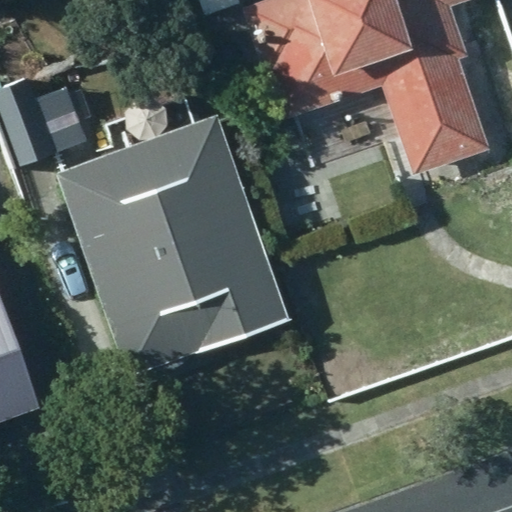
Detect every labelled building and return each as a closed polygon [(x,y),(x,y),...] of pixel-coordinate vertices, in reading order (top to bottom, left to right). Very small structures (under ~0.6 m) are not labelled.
[(234,6),(231,0),(182,0),(190,21),(234,6)] [(467,0),(252,0),(246,2),(267,71),(275,69),(289,117),(387,88),(413,174),(494,150),(467,59),(472,57),(456,3),(467,0)] [(28,78),(0,87),(0,124),(16,169),(90,142),(69,87),(36,100),(28,78)] [(291,318),(221,114),(62,168),(130,372),(291,318)] [(320,227),(307,192),(259,210),(273,245),(320,227)] [(0,421),(41,406),(0,299),(0,421)]
